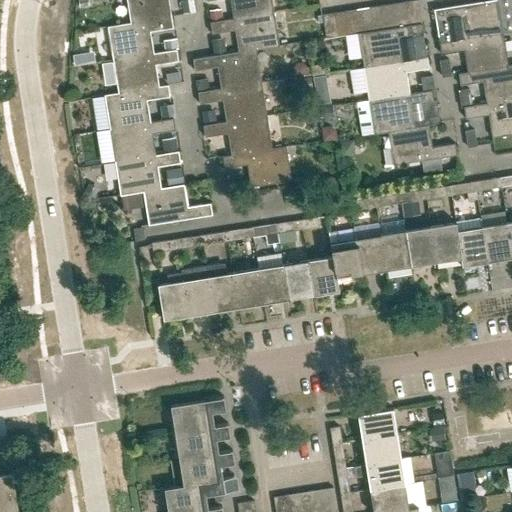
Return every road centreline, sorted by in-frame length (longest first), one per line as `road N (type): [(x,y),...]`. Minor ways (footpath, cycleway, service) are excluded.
road 1 (residential): [(75,391),(318,352),(324,381),(511,351)]
road 2 (unclassified): [(75,391),(27,75),(26,0)]
road 3 (unclassified): [(94,511),(75,391)]
